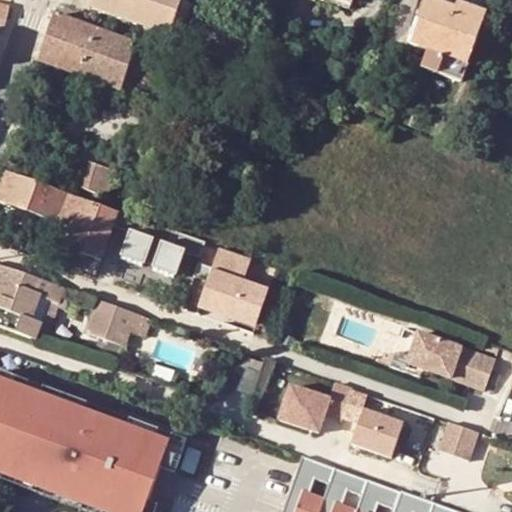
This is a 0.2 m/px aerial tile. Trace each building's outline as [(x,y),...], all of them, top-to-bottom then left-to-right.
[(99,0),(95,11),(173,39),(172,43),(176,45),(179,38),(175,36),(187,0),(99,0)] [(490,29),(476,24),(478,17),(433,0),(417,44),(436,51),(430,69),(470,84),(490,29)] [(476,24),(490,29),(492,22),(478,17),(476,24)] [(46,64),(84,78),(99,31),(60,18),(45,63),(46,64)] [(99,31),(84,78),(114,89),(171,109),(176,97),(166,92),(178,59),(99,31)] [(202,79),(200,87),(215,92),(217,84),(233,89),(239,71),(196,57),(190,75),(202,79)] [(444,114),(435,111),(431,124),(439,127),(444,114)] [(122,165),(81,151),(70,185),(110,198),(122,165)] [(3,205),(46,221),(64,227),(74,198),(14,177),(3,205)] [(106,265),(124,217),(74,198),(64,227),(79,232),(71,253),(106,265)] [(146,224),(124,217),(106,265),(134,276),(136,270),(131,268),(146,224)] [(201,253),(206,239),(162,224),(157,238),(201,253)] [(184,277),(189,248),(163,243),(157,272),(184,277)] [(225,246),(201,306),(260,330),(277,289),(247,277),(255,258),(225,246)] [(63,307),(68,292),(0,267),(0,281),(3,283),(0,291),(0,327),(39,342),(41,337),(46,323),(37,320),(45,300),(63,307)] [(56,327),(63,307),(45,300),(37,320),(46,323),(56,327)] [(148,335),(153,320),(101,302),(96,316),(135,331),(148,335)] [(89,336),(128,349),(135,331),(96,316),(89,336)] [(502,363),(424,335),(413,365),(491,394),(502,363)] [(0,385),(0,473),(39,489),(96,511),(149,511),(164,470),(178,476),(191,443),(5,373),(0,385)] [(325,434),(331,416),(353,423),(363,390),(337,382),(333,394),(293,382),(281,420),(325,434)] [(354,443),(396,457),(408,420),(366,406),(354,443)] [(471,463),(481,435),(451,424),(441,453),(471,463)] [(324,511),(339,472),(306,460),(287,511),(324,511)] [(359,511),(370,483),(339,472),(324,511),(359,511)] [(397,511),(403,495),(370,483),(359,511),(397,511)] [(434,511),(436,506),(403,495),(397,511),(434,511)]
